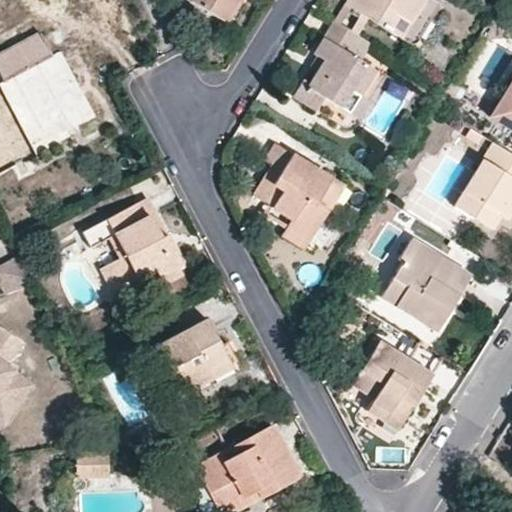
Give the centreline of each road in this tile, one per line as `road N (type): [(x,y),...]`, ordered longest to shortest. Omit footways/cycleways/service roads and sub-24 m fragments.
road 1 (residential): [(290,0),(188,165),(367,511)]
road 2 (residential): [(511,356),(412,511)]
